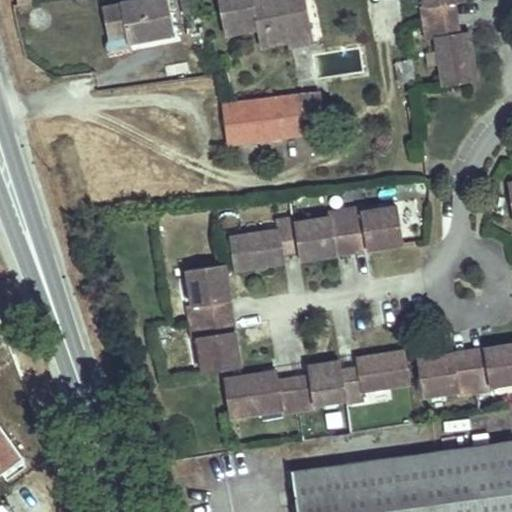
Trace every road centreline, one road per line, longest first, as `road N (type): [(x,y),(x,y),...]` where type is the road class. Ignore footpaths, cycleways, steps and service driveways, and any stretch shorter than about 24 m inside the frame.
road 1 (primary): [(61,332),(0,117)]
road 2 (primary): [(61,332),(128,511)]
road 3 (residential): [(461,248),(443,258),(435,277),(440,296),(456,309),(486,304),(497,287),(495,266)]
road 4 (primary): [(0,195),(61,332)]
road 5 (residential): [(461,248),(464,193),(478,158),(511,121)]
